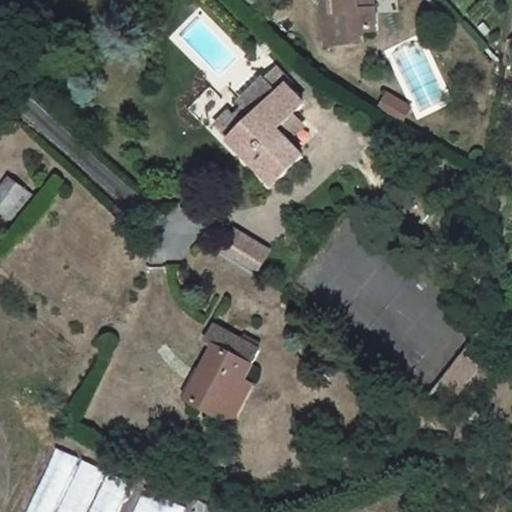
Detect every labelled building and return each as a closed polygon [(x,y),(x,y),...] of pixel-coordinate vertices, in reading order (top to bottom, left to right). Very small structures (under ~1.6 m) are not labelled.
[(329,42),(358,41),(358,29),(371,28),(369,0),(332,0),(333,10),(328,11),(329,42)] [(375,111),(399,123),(409,101),(386,90),(375,111)] [(244,110),(232,122),(238,129),(225,142),(268,189),(300,159),(284,140),(299,125),(291,114),(297,106),(283,91),(252,118),(244,110)] [(212,128),(225,142),(238,129),(232,122),(226,116),(212,128)] [(29,198),(4,180),(0,185),(0,219),(9,226),(29,198)] [(200,242),(233,265),(248,245),(215,221),(200,242)] [(211,350),(182,403),(214,421),(241,380),(256,351),(215,326),(204,344),(211,350)] [(227,429),(253,387),(241,380),(214,421),(227,429)] [(25,511),(54,511),(79,458),(56,447),(25,511)] [(56,511),(84,511),(104,470),(80,459),(56,511)] [(89,511),(117,511),(131,482),(108,472),(89,511)] [(144,489),(132,511),(186,511),(188,509),(144,489)]
